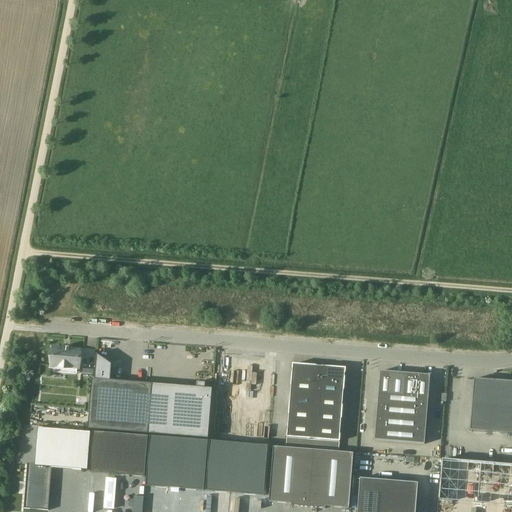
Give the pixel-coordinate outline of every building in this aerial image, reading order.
[(79,369),(80,351),(69,350),(70,348),(63,347),(63,349),(53,349),(51,366),(55,367),(54,373),(63,374),(64,368),(79,369)] [(92,380),(88,430),(149,435),(153,385),(110,381),(112,365),(107,362),(108,360),(103,357),(102,359),(96,355),(94,380),(92,380)] [(345,369),(293,365),(287,438),(339,442),(345,369)] [(256,393),(212,389),(208,440),(268,444),(275,369),(268,372),(267,371),(263,373),(263,375),(258,377),(256,393)] [(430,376),(380,372),(375,441),(424,445),(430,376)] [(511,382),(495,381),(474,380),(470,431),(511,434),(511,382)] [(153,385),(149,435),(208,440),(212,389),(153,385)] [(38,429),(35,467),(48,468),(50,468),(87,471),(91,433),(38,429)] [(145,477),(148,437),(93,433),(90,473),(145,477)] [(208,442),(150,437),(146,487),(204,492),(208,442)] [(339,443),(287,438),(286,446),(339,451),(339,443)] [(268,447),(210,442),(206,492),(264,496),(268,447)] [(292,507),(309,508),(313,451),(274,448),(269,503),(292,505),(292,507)] [(353,454),(313,451),(309,508),(325,509),(325,507),(348,509),(353,454)] [(29,479),(27,509),(45,511),(48,475),(47,475),(48,469),(35,468),(31,467),(30,479),(29,479)] [(415,511),(418,484),(360,479),(357,511),(415,511)]
